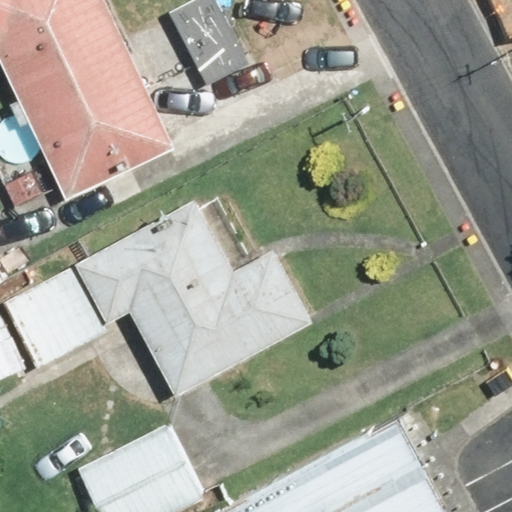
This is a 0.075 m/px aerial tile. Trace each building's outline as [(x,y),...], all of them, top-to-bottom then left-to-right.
[(120,0),(0,0),(0,9),(83,189),(186,142),(120,0)] [(234,0),(190,0),(180,4),(217,87),(264,66),(234,0)] [(44,364),(145,310),(188,390),(329,315),(293,247),(256,267),(216,191),(10,300),(44,364)] [(0,244),(0,274),(13,267),(0,244)] [(187,511),(218,496),(175,417),(87,464),(113,511),(187,511)] [(447,511),(403,431),(252,511),(447,511)]
